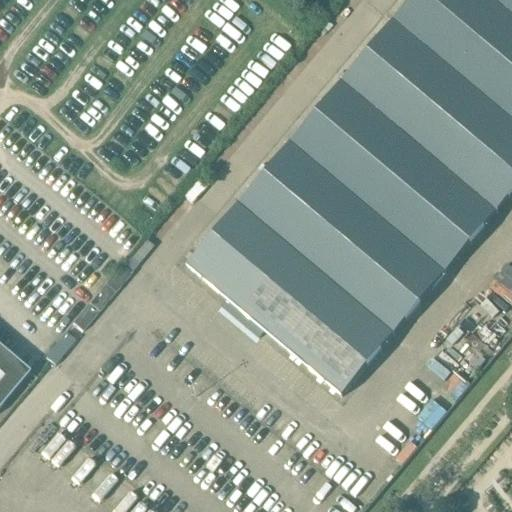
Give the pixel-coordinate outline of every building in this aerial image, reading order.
[(511,18),(490,0),(414,0),(394,25),(511,123),(511,18)] [(511,0),(490,0),(511,18),(511,0)] [(511,123),(394,25),(342,86),(497,216),(511,198),(511,123)] [(497,216),(342,86),(290,148),(445,278),(497,216)] [(290,148),(239,209),(394,339),(445,278),(290,148)] [(192,206),(208,187),(199,179),(183,199),(192,206)] [(394,339),(239,209),(187,271),(342,401),(394,339)] [(115,296),(131,277),(121,269),(105,288),(115,296)] [(89,307),(99,315),(114,297),(105,289),(89,307)] [(489,291),(469,311),(502,345),(511,337),(494,319),(505,307),(489,291)] [(88,308),(72,327),(82,335),(98,316),(88,308)] [(66,335),(45,360),(54,368),(75,343),(66,335)] [(0,409),(29,375),(0,349),(0,409)]
